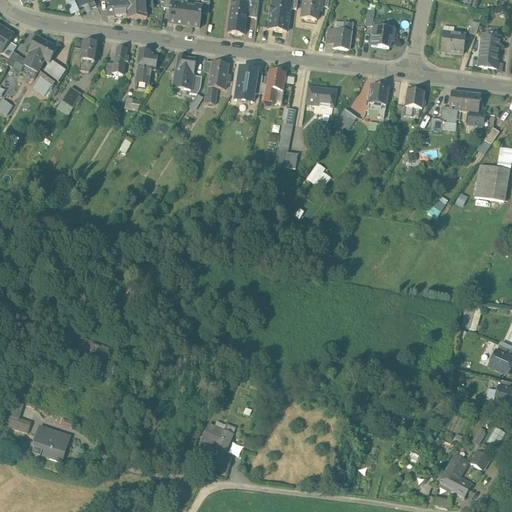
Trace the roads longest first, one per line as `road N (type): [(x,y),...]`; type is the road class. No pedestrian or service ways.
road 1 (residential): [(5,0),(36,16),(89,26),(416,70)]
road 2 (residential): [(425,511),(137,471),(114,458)]
